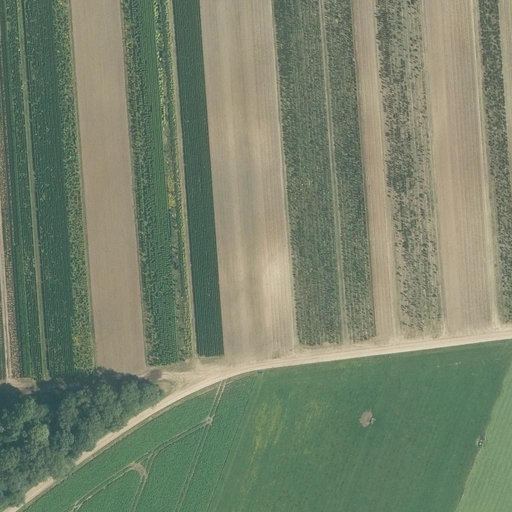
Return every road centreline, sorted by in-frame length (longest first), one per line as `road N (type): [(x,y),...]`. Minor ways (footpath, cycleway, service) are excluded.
road 1 (track): [(263,364),(158,402),(3,511)]
road 2 (track): [(511,334),(263,364)]
